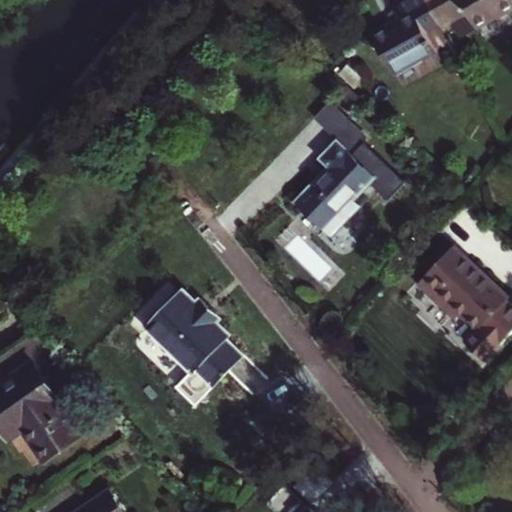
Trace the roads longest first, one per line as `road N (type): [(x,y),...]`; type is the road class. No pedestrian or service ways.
road 1 (residential): [(409,486),(214,233)]
road 2 (residential): [(409,486),(511,386)]
